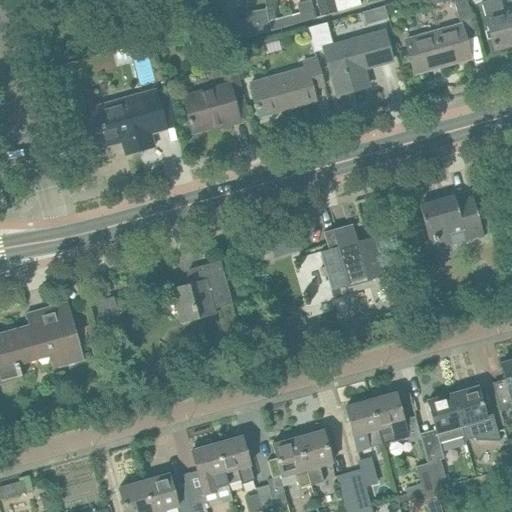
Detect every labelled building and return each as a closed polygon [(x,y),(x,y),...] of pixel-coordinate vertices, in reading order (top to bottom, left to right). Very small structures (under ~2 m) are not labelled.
[(299,13),(291,15),(294,25),(302,22),(315,19),(313,9),(310,0),(308,0),(296,4),(299,13)] [(331,0),(317,0),(321,14),(334,11),(331,0)] [(359,0),(334,0),(337,11),(361,4),(359,0)] [(448,0),(453,0),(456,10),(468,6),(466,0),(431,0),(433,4),(448,0)] [(490,0),(482,2),(490,31),(495,50),(511,45),(511,10),(504,13),(500,0),(490,0)] [(384,6),(372,10),(375,22),(387,19),(384,6)] [(266,13),(267,15),(268,18),(268,21),(271,30),(280,28),(294,25),(291,15),(276,19),(274,11),(266,13)] [(227,43),(249,37),(246,28),(245,24),(245,18),(224,24),(227,43)] [(268,21),(268,18),(245,24),(246,28),(249,37),(271,30),(268,21)] [(323,49),(331,75),(336,95),(368,86),(362,66),(390,58),(383,31),(332,45),(326,23),(307,28),(314,52),(323,49)] [(404,41),(409,55),(414,74),(470,59),(461,24),(404,41)] [(314,52),(307,28),(302,29),(309,55),(314,53),(314,52)] [(256,104),(255,104),(256,109),(257,108),(259,116),(315,101),(312,89),(324,86),(318,67),(316,58),(302,62),(304,69),(277,77),(278,80),(251,88),(256,104)] [(188,114),(186,115),(189,124),(191,124),(193,132),(222,124),(222,127),(239,122),(238,117),(248,114),(236,69),(223,72),(227,84),(183,96),(188,114)] [(79,112),(81,117),(90,150),(122,141),(125,154),(154,146),(151,133),(165,129),(155,91),(79,112)] [(419,205),(432,251),(451,246),(451,245),(465,241),(465,242),(483,236),(472,197),(455,201),(453,196),(419,205)] [(332,230),(334,239),(326,241),(328,249),(320,252),(324,267),(320,268),(322,276),(326,275),(331,290),(349,285),(348,282),(366,277),(367,280),(385,275),(380,260),(385,258),(383,250),(378,251),(374,236),(357,241),(352,224),(332,230)] [(411,238),(402,241),(407,256),(416,253),(411,238)] [(231,303),(219,261),(194,268),(198,281),(171,289),(181,324),(214,314),(213,308),(231,303)] [(120,325),(113,297),(98,302),(105,329),(120,325)] [(19,366),(52,356),(55,366),(80,359),(74,337),(90,333),(88,326),(72,331),(65,304),(28,315),(31,326),(0,335),(0,381),(21,376),(19,366)] [(496,396),(500,411),(511,408),(511,359),(501,363),(509,393),(496,396)] [(452,393),(464,436),(465,440),(474,437),(475,440),(500,441),(492,414),(485,415),(477,386),(452,393)] [(395,393),(369,400),(378,432),(381,444),(394,440),(394,441),(407,438),(402,418),(400,412),(395,393)] [(452,393),(427,400),(435,428),(439,443),(440,443),(464,436),(452,393)] [(369,400),(345,407),(350,426),(357,450),(381,444),(378,432),(369,400)] [(322,430),(296,437),(310,485),(323,481),(319,469),(332,465),(322,430)] [(241,436),(215,444),(226,485),(227,486),(240,482),(241,485),(254,482),(246,456),(241,436)] [(267,480),(268,484),(276,511),(288,511),(286,504),(279,478),(295,474),(299,488),(310,485),(296,437),(272,444),(276,458),(266,461),(271,478),(267,480)] [(193,450),(191,450),(196,470),(203,496),(215,493),(213,488),(226,485),(215,444),(209,445),(208,441),(192,446),(193,450)] [(497,452),(502,470),(511,467),(511,452),(511,449),(509,449),(497,452)] [(441,460),(429,463),(436,489),(448,485),(441,460)] [(422,493),(436,489),(427,463),(416,466),(421,483),(405,488),(407,497),(422,493)] [(349,473),(359,511),(370,508),(360,470),(349,473)] [(168,473),(143,481),(151,511),(165,511),(178,508),(174,493),(168,473)] [(336,476),(345,511),(354,511),(359,511),(349,473),(336,476)] [(15,479),(16,483),(0,486),(0,499),(27,492),(26,491),(33,489),(29,475),(15,479)] [(125,511),(151,511),(143,481),(118,488),(125,511)] [(262,510),(262,511),(276,511),(268,484),(256,488),(262,510)] [(441,511),(436,489),(422,493),(427,511),(441,511)]
